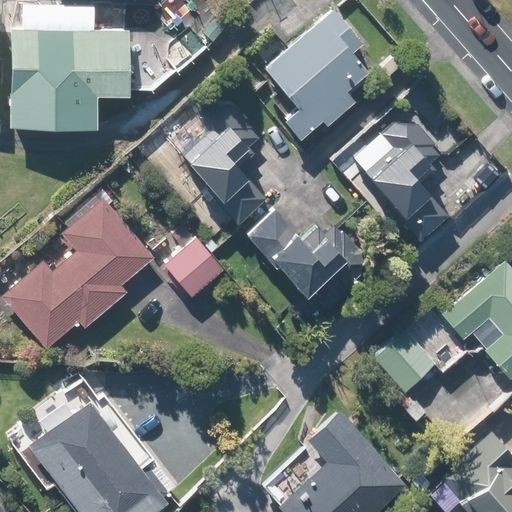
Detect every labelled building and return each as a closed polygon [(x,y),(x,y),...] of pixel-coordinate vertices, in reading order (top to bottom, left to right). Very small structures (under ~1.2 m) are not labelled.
[(109,6),(0,2),(0,94),(67,96),(68,69),(108,70),(109,6)] [(324,115),(330,122),(359,98),(350,87),(372,68),(355,47),(364,40),(335,6),(264,67),(297,106),(287,114),(303,133),(324,115)] [(361,140),(376,157),(363,169),(380,189),(388,198),(393,203),(390,205),(418,237),(449,211),(441,202),(470,177),(482,191),(505,170),(491,153),(471,170),(453,150),(472,134),(427,83),(361,140)] [(181,155),(205,180),(196,188),(209,202),(215,197),(239,223),(241,221),(268,197),(249,176),(255,170),(243,157),(263,139),(222,94),(196,118),(208,131),(181,155)] [(48,344),(81,316),(88,325),(132,288),(125,279),(156,252),(101,189),(61,224),(79,245),(55,265),(47,255),(4,291),(48,344)] [(274,265),(279,260),(326,309),(364,273),(364,247),(337,218),(326,228),(320,221),(308,233),(301,226),(298,229),(275,205),(249,228),(244,234),(274,265)] [(197,233),(164,263),(192,294),(226,264),(197,233)] [(511,262),(505,254),(443,309),(465,334),(491,311),(505,327),(487,343),(511,371),(511,262)] [(406,325),(372,352),(403,390),(437,363),(406,325)] [(90,511),(146,511),(172,492),(183,484),(105,385),(94,394),(34,441),(90,511)] [(324,460),(282,495),(295,511),(368,511),(408,479),(345,404),(305,437),(324,460)] [(510,440),(493,423),(443,470),(460,489),(455,494),(471,511),(475,511),(479,509),(481,511),(511,511),(511,461),(511,459),(500,448),(510,440)] [(0,511),(11,511),(0,495),(0,511)]
